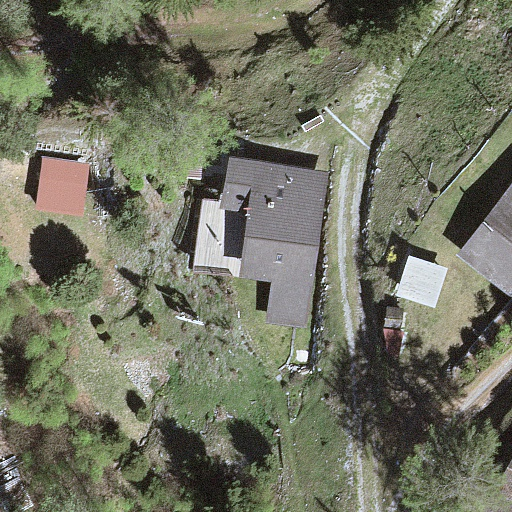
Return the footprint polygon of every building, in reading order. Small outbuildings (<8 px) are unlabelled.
[(84,161),(32,158),(28,215),(80,219),(84,161)] [(326,173),(217,160),(204,264),(312,278),(326,173)] [(511,180),(448,261),(511,312),(511,180)] [(439,271),(399,259),(387,300),(427,312),(439,271)] [(511,444),(496,474),(511,482),(511,444)]
